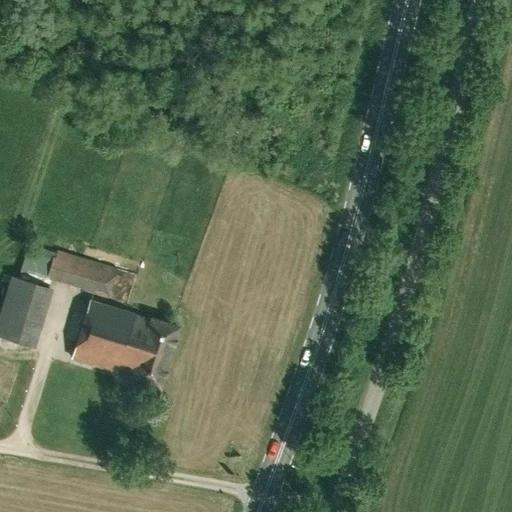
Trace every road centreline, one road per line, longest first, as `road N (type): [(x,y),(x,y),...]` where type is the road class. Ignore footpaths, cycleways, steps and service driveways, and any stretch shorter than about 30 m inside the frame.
road 1 (unclassified): [(337,511),(402,304),(479,0)]
road 2 (primary): [(263,494),(333,293),(404,0)]
road 3 (residential): [(263,494),(0,447)]
